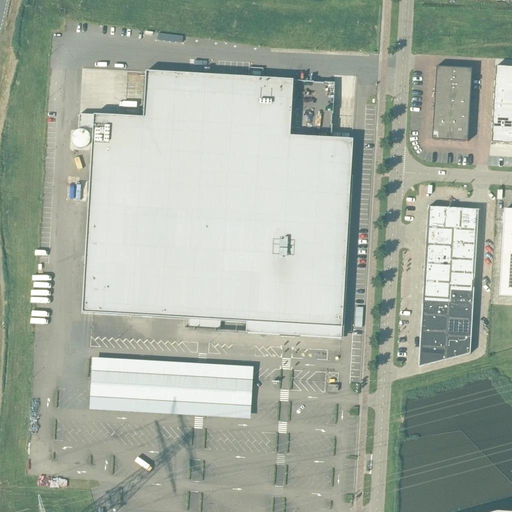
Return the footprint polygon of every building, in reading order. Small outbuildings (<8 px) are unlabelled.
[(79,115),(78,128),(92,129),(81,314),(188,320),(188,328),(220,330),(220,322),(246,323),(245,334),(340,340),(341,329),(352,141),(289,137),(292,81),(250,79),(251,61),(240,60),(239,78),(145,73),(142,119),(79,115)] [(452,84),(453,68),(435,67),(434,83),(452,84)] [(511,67),(495,67),(494,80),(511,80),(511,67)] [(453,68),(452,84),(470,85),(471,69),(453,68)] [(511,80),(494,80),(493,93),(511,93),(511,80)] [(434,83),(434,97),(451,98),(452,84),(434,83)] [(469,99),(470,85),(452,84),(451,98),(469,99)] [(511,93),(493,93),(492,105),(511,106),(511,93)] [(434,97),(433,111),(451,112),(451,98),(434,97)] [(469,113),(469,99),(451,98),(451,112),(469,113)] [(511,106),(492,105),(492,118),(511,119),(511,106)] [(433,111),(432,126),(450,127),(451,112),(433,111)] [(468,128),(469,113),(451,112),(450,127),(468,128)] [(511,119),(492,118),(491,131),(511,132),(511,119)] [(449,142),(450,128),(450,127),(432,126),(431,141),(449,142)] [(467,143),(468,128),(450,127),(450,128),(449,142),(467,143)] [(511,132),(491,131),(490,144),(501,145),(511,145),(511,132)] [(426,228),(443,229),(444,209),(427,208),(426,228)] [(461,210),(444,209),(443,229),(454,229),(460,230),(461,210)] [(460,230),(477,231),(478,211),(461,210),(460,230)] [(511,298),(511,218),(502,217),(497,298),(511,298)] [(426,228),(425,246),(453,247),(453,244),(454,229),(443,229),(426,228)] [(476,245),(477,231),(460,230),(454,229),(453,244),(476,245)] [(452,258),(475,260),(476,245),(453,244),(453,247),(452,258)] [(425,246),(424,263),(452,265),(452,258),(453,247),(425,246)] [(474,274),(475,260),(452,258),(452,265),(451,272),(474,274)] [(424,263),(423,281),(451,283),(451,272),(452,265),(424,263)] [(473,288),(474,274),(451,272),(451,283),(451,287),(473,288)] [(422,299),(448,301),(450,301),(451,287),(451,283),(423,281),(422,299)] [(472,302),(473,288),(451,287),(450,301),(472,302)] [(422,299),(421,315),(447,317),(448,301),(422,299)] [(471,320),(472,302),(450,301),(448,301),(447,317),(447,319),(471,320)] [(421,315),(420,331),(446,333),(447,319),(447,317),(421,315)] [(470,338),(471,320),(447,319),(446,333),(446,337),(470,338)] [(420,331),(419,347),(445,349),(446,337),(446,333),(420,331)] [(470,338),(446,337),(445,349),(444,361),(469,355),(470,338)] [(445,349),(419,347),(418,368),(444,361),(445,349)] [(252,368),(91,359),(90,385),(88,410),(201,416),(249,419),(250,394),(252,368)]
